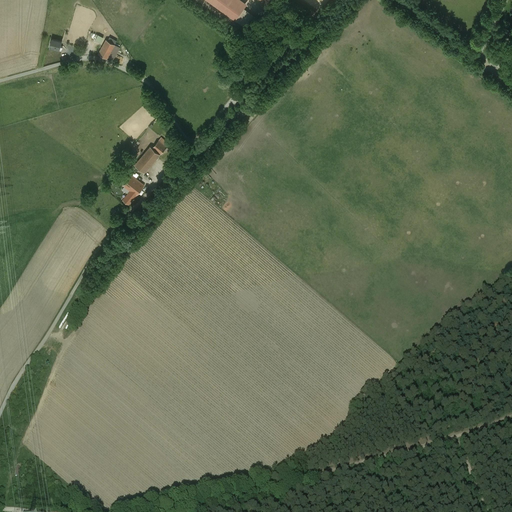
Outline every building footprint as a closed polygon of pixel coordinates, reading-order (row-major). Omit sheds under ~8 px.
[(243,9),(231,0),(207,0),(235,20),(243,9)] [(61,41),(52,39),(51,43),(50,43),(49,47),(62,50),(63,46),(60,45),(61,41)] [(120,47),(106,40),(98,54),(112,61),(120,47)] [(169,144),(161,138),(159,140),(166,147),(169,144)] [(159,140),(152,148),(160,154),(166,147),(159,140)] [(151,146),(135,165),(144,172),(160,154),(152,148),(151,146)] [(140,182),(132,175),(124,186),(130,191),(136,195),(144,185),(140,182)] [(136,195),(130,191),(128,194),(123,200),(129,204),(136,195)]
